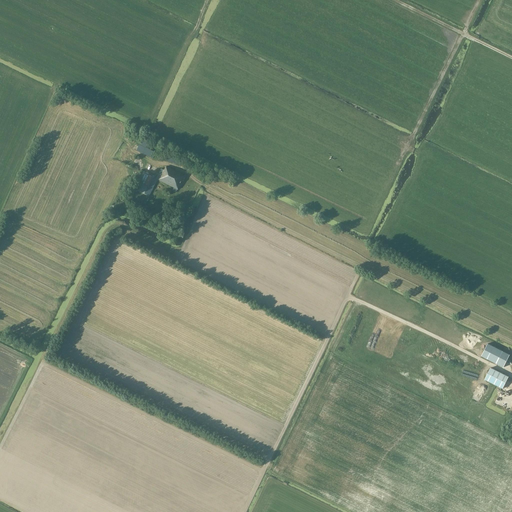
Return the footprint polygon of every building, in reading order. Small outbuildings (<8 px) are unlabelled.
[(153,159),(155,154),(146,149),(148,140),(143,137),(136,150),(153,159)] [(181,160),(169,156),(167,162),(179,165),(181,160)] [(139,182),(135,190),(149,197),(152,190),(157,180),(173,188),(172,191),(176,193),(177,190),(185,176),(166,166),(166,167),(164,170),(161,169),(155,179),(144,174),(143,173),(142,175),(140,179),(141,180),(140,183),(139,182)] [(487,344),(481,357),(492,362),(503,368),(509,355),(498,349),(487,344)] [(508,377),(490,368),(484,380),(502,389),(508,377)]
